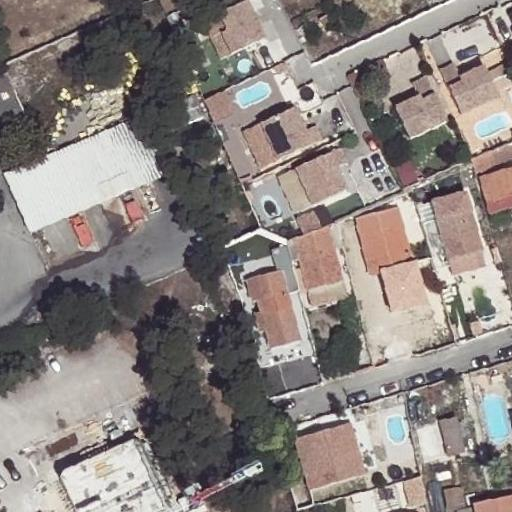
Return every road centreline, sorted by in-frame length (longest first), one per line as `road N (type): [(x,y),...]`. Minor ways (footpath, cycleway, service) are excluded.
road 1 (residential): [(336,398),(511,341)]
road 2 (unknown): [(0,422),(40,426),(61,440),(82,480),(22,511)]
